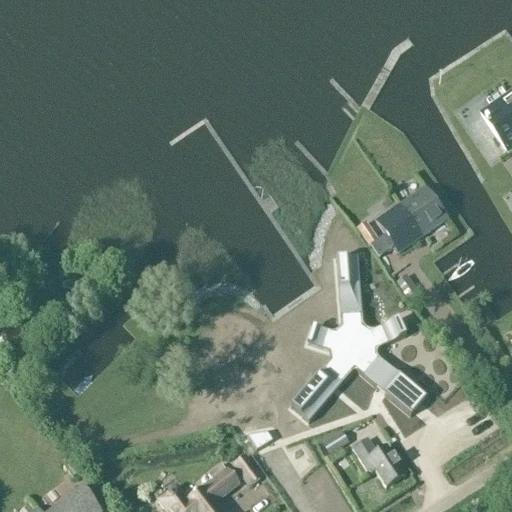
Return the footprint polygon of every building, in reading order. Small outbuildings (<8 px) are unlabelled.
[(511,95),(481,117),(509,157),(511,154),(511,95)] [(377,201),(384,214),(407,201),(400,188),(377,201)] [(424,191),(399,208),(421,241),(446,223),(424,191)] [(398,257),(421,241),(399,208),(375,225),(398,257)] [(360,263),(340,263),(340,341),(311,330),(304,347),(333,358),(290,406),(307,421),(350,374),(404,423),(420,406),(367,358),(403,344),(396,327),(360,341),(360,263)] [(419,298),(406,279),(396,286),(408,305),(419,298)] [(263,399),(305,385),(297,362),(255,376),(263,399)] [(348,447),(341,436),(320,449),(328,460),(348,447)] [(255,456),(269,447),(263,437),(246,441),(255,456)] [(368,478),(374,475),(385,491),(404,479),(386,450),(376,457),(367,443),(352,452),(368,478)] [(249,490),(259,482),(243,461),(233,469),(249,490)] [(202,491),(186,503),(176,490),(157,504),(163,511),(217,511),(213,505),(237,486),(227,473),(225,475),(220,468),(206,478),(212,485),(202,492),(202,491)] [(98,511),(82,491),(55,511),(98,511)]
